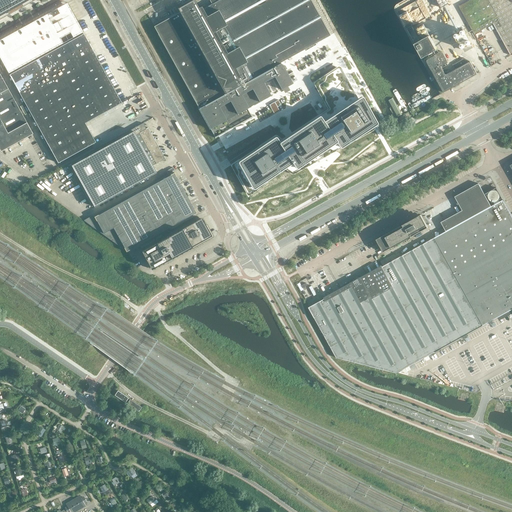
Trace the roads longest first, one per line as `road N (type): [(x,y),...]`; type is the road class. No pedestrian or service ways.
road 1 (tertiary): [(253,259),(311,357),(334,380),(470,439)]
road 2 (tertiary): [(474,429),(343,380),(322,360),(272,270)]
road 3 (tertiary): [(473,123),(254,244)]
road 4 (tertiary): [(269,250),(479,133)]
road 5 (unclassified): [(293,511),(243,477),(122,423),(90,399)]
road 6 (unclassified): [(293,274),(496,162)]
road 7 (track): [(0,234),(144,314)]
road 8 (unclassified): [(90,399),(153,302),(190,282)]
road 9 (unclassified): [(230,218),(217,219),(156,108)]
